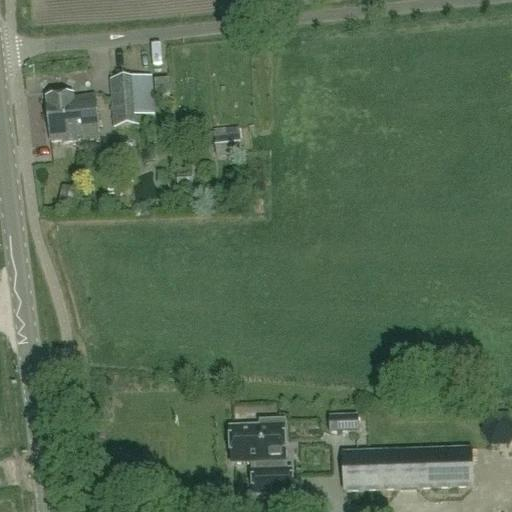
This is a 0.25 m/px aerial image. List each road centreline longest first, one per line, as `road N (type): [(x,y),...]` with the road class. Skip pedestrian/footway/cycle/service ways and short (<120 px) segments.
road 1 (unclassified): [(0,49),(470,0)]
road 2 (tertiary): [(49,511),(0,111)]
